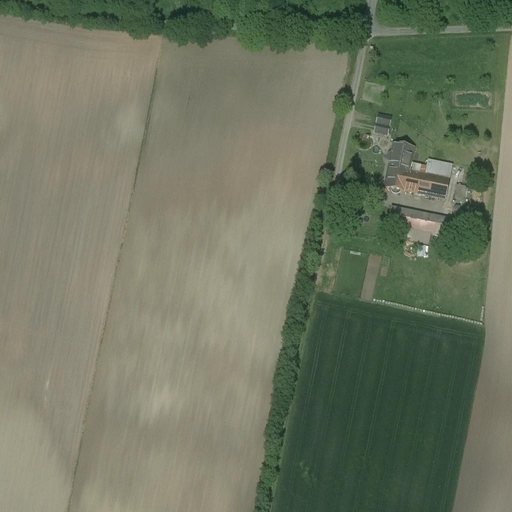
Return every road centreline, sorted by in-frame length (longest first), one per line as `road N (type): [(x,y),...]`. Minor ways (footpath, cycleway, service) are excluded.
road 1 (unclassified): [(0,3),(80,19),(365,31)]
road 2 (track): [(270,511),(334,196)]
road 3 (unclassified): [(365,31),(334,196)]
road 4 (unclassified): [(365,31),(511,25)]
